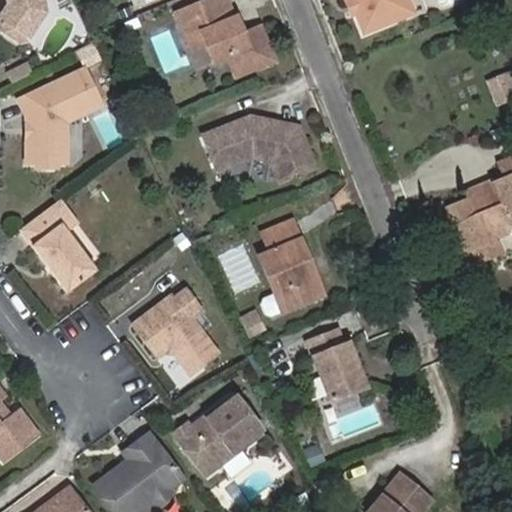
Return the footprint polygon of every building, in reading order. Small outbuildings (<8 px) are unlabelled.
[(12,0),(14,6),(9,7),(0,19),(0,28),(0,30),(20,43),(28,42),(46,15),(43,0),(12,0)] [(248,38),(245,32),(238,14),(235,16),(228,0),(209,0),(177,13),(190,45),(205,39),(209,48),(216,64),(230,59),(237,76),(276,60),(264,31),(248,38)] [(353,0),(348,0),(354,13),(359,12),(353,0)] [(353,0),(359,12),(367,32),(404,16),(397,0),(353,0)] [(411,0),(397,0),(404,16),(416,11),(411,0)] [(261,25),(245,32),(248,38),(264,31),(261,25)] [(205,39),(190,45),(193,54),(209,48),(205,39)] [(13,80),(35,73),(31,62),(9,69),(13,80)] [(87,70),(24,101),(32,116),(32,126),(36,128),(36,138),(32,141),(32,165),(41,164),(45,170),(56,170),(60,164),(71,164),(70,121),(104,105),(87,70)] [(282,132),(277,121),(249,116),(203,135),(218,170),(253,156),(271,158),(280,180),(315,166),(298,125),(282,132)] [(298,125),(277,121),(282,132),(298,125)] [(511,156),(504,161),(511,177),(498,183),(504,197),(480,206),(475,194),(452,204),(459,221),(465,219),(467,228),(460,231),(468,253),(477,249),(482,261),(508,249),(502,235),(511,230),(511,227),(511,156)] [(471,185),(475,194),(480,206),(504,197),(498,183),(495,175),(471,185)] [(63,201),(20,233),(70,296),(99,272),(68,235),(81,225),(63,201)] [(304,261),(310,258),(294,220),(265,232),(272,251),(260,256),(282,311),(319,296),(304,261)] [(472,265),(482,261),(477,249),(468,253),(472,265)] [(325,293),(310,258),(304,261),(319,296),(325,293)] [(175,298),(136,328),(161,362),(171,354),(176,355),(194,378),(222,357),(195,322),(206,314),(189,292),(177,301),(175,298)] [(247,338),(267,330),(257,308),(238,316),(247,338)] [(367,383),(351,340),(344,342),(338,328),(310,339),(332,396),(367,383)] [(0,449),(12,466),(48,438),(30,412),(21,419),(8,402),(13,397),(2,384),(0,385),(0,449)] [(213,477),(269,431),(240,393),(197,429),(193,423),(179,434),(213,477)] [(134,463),(139,470),(134,475),(130,470),(125,470),(99,490),(116,511),(148,511),(158,505),(165,506),(174,500),(175,493),(188,482),(154,437),(129,457),(134,463)] [(311,467),(328,462),(322,443),(305,448),(311,467)] [(134,463),(125,470),(130,470),(134,475),(139,470),(134,463)] [(420,511),(437,491),(404,464),(370,507),(364,503),(356,511),(420,511)] [(97,511),(78,486),(45,511),(97,511)]
